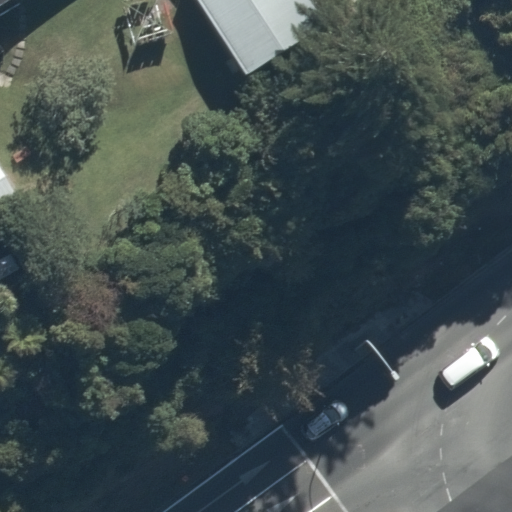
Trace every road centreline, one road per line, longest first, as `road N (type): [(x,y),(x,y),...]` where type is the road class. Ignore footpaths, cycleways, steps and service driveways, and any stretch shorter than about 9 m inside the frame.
road 1 (trunk): [(252,511),(436,381)]
road 2 (secondary): [(457,511),(436,381)]
